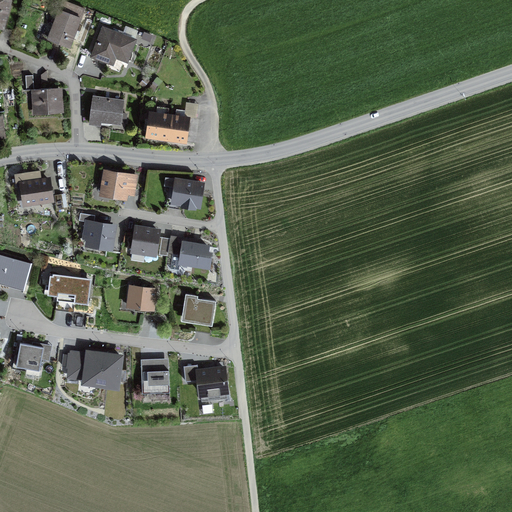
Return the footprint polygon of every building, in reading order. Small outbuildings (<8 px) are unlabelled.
[(59,9),(48,38),(70,46),(81,18),(59,9)] [(101,27),(88,60),(112,69),(116,59),(126,63),(135,40),(101,27)] [(27,89),(29,117),(59,116),(58,87),(27,89)] [(94,95),(89,123),(100,125),(101,121),(120,124),(124,100),(94,95)] [(184,117),(189,117),(196,118),(198,103),(186,101),(184,117)] [(184,117),(150,112),(147,136),(185,141),(189,117),(184,117)] [(96,175),(92,204),(120,208),(121,201),(129,202),(132,180),(96,175)] [(16,182),(20,209),(52,204),(48,177),(16,182)] [(168,184),(163,211),(193,216),(197,189),(168,184)] [(86,220),(83,245),(111,249),(114,224),(86,220)] [(135,227),(130,258),(144,260),(145,252),(155,254),(158,230),(135,227)] [(167,255),(170,237),(163,236),(160,254),(167,255)] [(177,249),(173,271),(203,276),(207,254),(177,249)] [(31,262),(0,253),(0,283),(24,290),(31,262)] [(86,304),(90,279),(49,272),(46,294),(56,295),(54,307),(72,310),(74,302),(86,304)] [(156,289),(130,285),(127,306),(153,309),(156,289)] [(216,298),(185,292),(181,314),(213,319),(216,298)] [(43,347),(20,342),(16,365),(39,369),(43,347)] [(116,386),(120,357),(87,353),(84,377),(94,378),(94,383),(116,386)] [(141,369),(143,392),(171,390),(169,367),(141,369)] [(198,369),(202,400),(227,397),(224,367),(198,369)]
